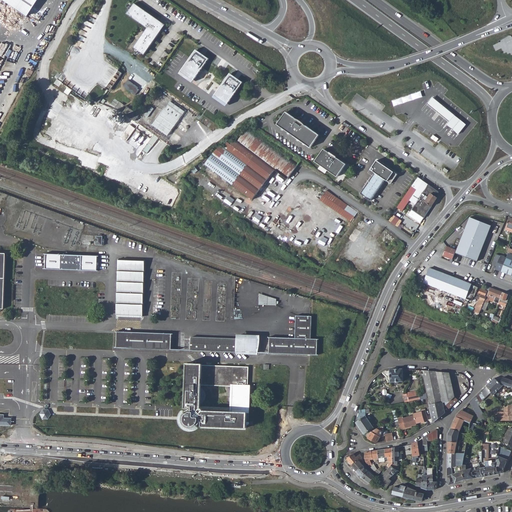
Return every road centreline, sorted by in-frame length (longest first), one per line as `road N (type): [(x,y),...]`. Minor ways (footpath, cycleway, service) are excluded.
road 1 (secondary): [(0,448),(242,465),(285,459)]
road 2 (unclassified): [(65,116),(140,165),(169,166),(301,83)]
road 3 (secondary): [(341,408),(393,279),(449,208)]
road 4 (trunk): [(356,0),(493,106)]
road 5 (unclassified): [(315,85),(445,183)]
road 6 (tertiary): [(487,31),(389,66),(331,66)]
road 7 (unknown): [(97,40),(227,130)]
road 8 (trunk): [(506,88),(375,0)]
